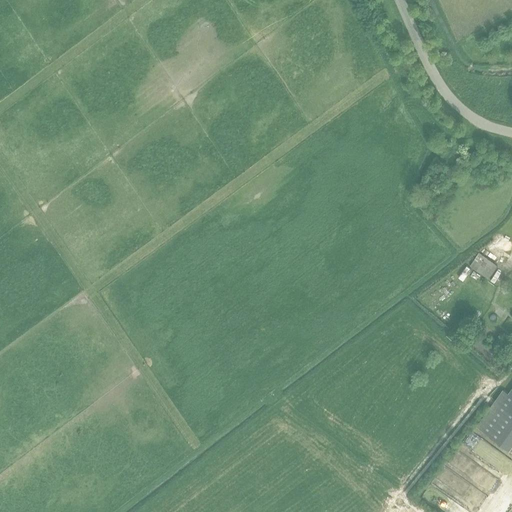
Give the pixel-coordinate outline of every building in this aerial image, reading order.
[(496,265),(479,253),(471,265),(488,277),(496,265)] [(505,389),(477,427),(508,450),(511,443),(511,389),(510,392),(505,389)] [(491,488),(496,481),(454,451),(449,458),(491,488)] [(460,481),(455,488),(477,505),(483,498),(460,481)] [(424,490),(443,506),(447,500),(429,484),(424,490)]
